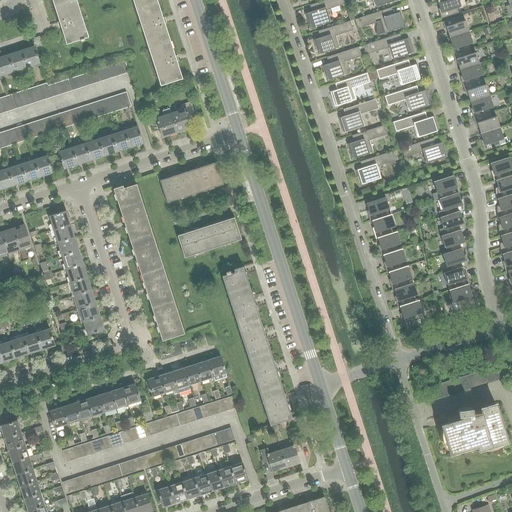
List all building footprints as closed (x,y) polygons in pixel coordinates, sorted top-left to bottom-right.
[(61,28),(64,37),(66,44),(80,40),(80,42),(84,40),(84,38),(88,37),(75,0),(71,0),(54,6),(60,22),(57,23),(59,28),(61,28)] [(132,0),(135,9),(157,2),(156,0),(132,0)] [(312,12),(305,14),(309,28),(331,22),(327,10),(345,4),(343,0),(326,0),(310,6),(312,12)] [(461,7),(458,0),(443,0),(438,2),(441,12),(439,13),(441,19),(458,13),(457,8),(461,7)] [(157,2),(135,9),(148,47),(170,40),(165,24),(166,23),(165,18),(163,19),(157,2)] [(391,8),(359,18),(355,20),(358,27),(362,26),(362,28),(380,22),(384,33),(405,26),(400,12),(393,14),(391,8)] [(446,28),(449,38),(469,32),(465,21),(461,22),(459,17),(442,22),(444,28),(446,28)] [(320,38),(313,40),(318,55),(339,48),(335,36),(353,31),(350,21),(318,32),(320,38)] [(489,27),(483,30),(485,36),(491,34),(489,27)] [(469,32),(449,38),(453,48),(451,49),(453,55),(470,49),(468,44),(472,43),(469,32)] [(400,34),(368,44),(364,46),(367,55),(388,48),(392,59),(413,53),(408,38),(402,40),(400,34)] [(170,40),(148,47),(160,85),(182,78),(177,62),(179,61),(177,56),(175,57),(170,40)] [(21,51),(26,68),(34,65),(35,68),(41,66),(35,47),(21,51)] [(326,58),(328,64),(322,66),(326,81),(347,74),(344,62),(361,57),(358,47),(326,58)] [(456,60),(460,70),(479,64),(475,53),(471,54),(470,49),(453,55),(455,60),(456,60)] [(8,55),(14,75),(15,74),(14,72),(21,70),(22,72),(27,70),(26,68),(21,51),(8,55)] [(0,57),(0,76),(7,74),(8,76),(14,75),(8,55),(0,57)] [(417,64),(410,66),(408,60),(376,70),(379,80),(397,74),(400,85),(421,79),(417,64)] [(123,74),(128,73),(125,61),(119,63),(123,74)] [(123,74),(119,63),(114,65),(117,76),(123,74)] [(461,81),(463,87),(480,81),(479,76),(483,75),(479,64),(460,70),(463,80),(461,81)] [(117,76),(114,65),(108,67),(111,78),(117,76)] [(111,78),(108,67),(102,68),(106,80),(111,78)] [(106,80),(102,68),(97,70),(100,82),(106,80)] [(100,82),(97,70),(91,72),(95,83),(100,82)] [(95,83),(91,72),(85,74),(89,85),(95,83)] [(335,84),(337,90),(330,92),(335,107),(356,100),(352,88),(370,83),(367,73),(335,84)] [(89,85),(85,74),(80,76),(83,87),(89,85)] [(83,87),(80,76),(74,77),(78,89),(83,87)] [(78,89),(74,77),(68,79),(72,91),(78,89)] [(72,91),(68,79),(63,81),(66,93),(72,91)] [(66,93),(63,81),(57,83),(61,94),(66,93)] [(470,102),(489,96),(486,85),(482,86),(480,81),(463,87),(465,92),(467,92),(470,102)] [(55,96),(51,84),(47,86),(47,83),(45,84),(50,98),(55,96)] [(61,94),(57,83),(51,84),(55,96),(61,94)] [(50,98),(45,84),(39,86),(44,100),(50,98)] [(44,100),(39,86),(34,87),(38,102),(44,100)] [(418,92),(416,86),(384,97),(387,106),(405,100),(409,112),(430,105),(425,90),(418,92)] [(38,102),(34,87),(28,89),(33,103),(38,102)] [(33,103),(28,89),(23,91),(27,105),(33,103)] [(27,105),(23,91),(17,93),(21,107),(27,105)] [(125,108),(131,107),(126,92),(121,94),(125,108)] [(21,107),(17,93),(11,95),(16,109),(21,107)] [(125,108),(121,94),(115,96),(120,110),(125,108)] [(16,109),(11,95),(6,96),(10,111),(16,109)] [(10,111),(6,96),(0,98),(5,113),(10,111)] [(120,110),(115,96),(110,98),(114,112),(120,110)] [(473,119),(491,113),(489,108),(493,107),(489,96),(470,102),(473,112),(471,113),(473,119)] [(114,112),(110,98),(104,99),(109,114),(114,112)] [(109,114),(104,99),(98,101),(103,116),(109,114)] [(343,110),(345,116),(338,118),(343,133),(364,126),(361,114),(378,109),(375,99),(343,110)] [(103,116),(98,101),(93,103),(97,117),(103,116)] [(182,110),(171,114),(177,133),(193,128),(189,115),(195,113),(191,102),(181,105),(182,110)] [(97,117),(93,103),(87,105),(92,119),(97,117)] [(92,119),(87,105),(81,107),(86,121),(92,119)] [(86,121),(81,107),(76,109),(81,123),(86,121)] [(81,123),(76,109),(70,110),(75,125),(81,123)] [(75,125),(70,110),(65,112),(69,126),(75,125)] [(69,126),(65,112),(59,114),(64,128),(69,126)] [(162,137),(177,133),(171,114),(160,117),(159,112),(149,115),(152,127),(158,125),(162,137)] [(434,116),(427,119),(425,112),(393,123),(396,132),(414,126),(417,138),(438,131),(434,116)] [(480,134),(500,128),(496,117),(492,118),(491,113),(473,119),(475,124),(477,124),(480,134)] [(64,128),(59,114),(53,116),(58,130),(64,128)] [(58,130),(53,116),(48,118),(52,132),(58,130)] [(52,132),(48,118),(42,119),(47,134),(52,132)] [(47,134),(42,119),(37,121),(41,136),(47,134)] [(41,136),(37,121),(31,123),(36,137),(41,136)] [(36,137),(31,123),(25,125),(30,139),(36,137)] [(30,139),(25,125),(20,127),(24,141),(30,139)] [(129,148),(143,143),(137,127),(130,129),(129,126),(123,128),(124,131),(129,148)] [(352,136),(354,142),(347,144),(352,159),(373,152),(369,141),(387,135),(384,126),(352,136)] [(24,141),(20,127),(14,128),(19,143),(24,141)] [(19,143),(14,128),(9,130),(13,145),(19,143)] [(503,139),(500,128),(480,134),(484,144),(482,145),(484,151),(501,145),(499,140),(503,139)] [(13,145),(9,130),(3,132),(8,146),(13,145)] [(129,148),(124,131),(116,133),(116,131),(110,133),(111,135),(116,152),(129,148)] [(102,135),(97,137),(103,156),(116,152),(111,135),(104,137),(102,135)] [(103,156),(97,137),(97,140),(90,142),(89,140),(84,141),(90,160),(103,156)] [(422,152),(426,164),(447,157),(442,142),(435,145),(433,138),(401,149),(404,158),(422,152)] [(90,160),(84,141),(83,141),(84,144),(77,146),(76,144),(71,145),(77,164),(90,160)] [(63,169),(77,164),(71,145),(71,146),(71,148),(64,151),(63,148),(57,150),(63,169)] [(355,170),(360,185),(381,178),(377,167),(395,161),(392,152),(360,162),(362,168),(355,170)] [(33,158),(33,160),(39,177),(53,173),(47,156),(39,158),(38,156),(33,158)] [(492,175),(494,181),(511,175),(511,176),(509,171),(511,169),(511,165),(509,157),(490,163),(493,175),(492,175)] [(25,160),(20,162),(19,162),(20,165),(26,181),(39,177),(33,160),(26,163),(25,160)] [(216,162),(188,172),(195,194),(223,184),(216,162)] [(6,167),(7,169),(13,186),(26,181),(20,165),(13,167),(12,165),(6,167)] [(0,189),(13,186),(7,169),(0,171),(0,189)] [(166,203),(195,194),(188,172),(159,181),(166,203)] [(495,193),(496,200),(511,194),(511,175),(494,181),(494,182),(496,181),(499,192),(495,193)] [(433,182),(437,194),(433,196),(434,201),(439,200),(439,199),(460,192),(458,186),(456,187),(453,176),(433,182)] [(113,189),(124,221),(145,214),(136,184),(123,189),(122,186),(113,189)] [(440,218),(464,210),(464,203),(462,204),(458,193),(460,193),(460,192),(439,199),(439,200),(443,211),(438,213),(440,218)] [(497,211),(497,218),(511,213),(511,194),(496,200),(497,200),(500,210),(497,211)] [(368,215),(370,222),(391,215),(391,214),(387,216),(385,211),(389,209),(385,197),(366,203),(370,215),(368,215)] [(464,211),(464,210),(440,218),(444,230),(448,228),(449,233),(441,236),(465,229),(465,222),(463,222),(460,212),(464,211)] [(66,211),(49,216),(52,224),(49,225),(51,231),(54,230),(70,224),(66,211)] [(498,230),(499,236),(511,232),(511,213),(497,218),(499,218),(502,229),(498,230)] [(155,244),(145,214),(124,221),(133,251),(155,244)] [(373,232),(375,239),(397,232),(396,231),(392,233),(391,228),(395,227),(391,215),(370,222),(372,221),(375,232),(373,232)] [(234,218),(205,227),(212,249),(241,240),(234,218)] [(416,218),(408,220),(410,226),(418,224),(416,218)] [(75,237),(70,224),(54,230),(56,238),(53,238),(55,244),(58,243),(75,237)] [(13,228),(20,251),(21,255),(26,253),(25,249),(31,247),(24,225),(13,228)] [(184,258),(212,249),(205,227),(177,236),(184,258)] [(1,232),(8,255),(9,258),(14,257),(13,253),(20,251),(13,228),(1,232)] [(442,255),(466,247),(466,240),(464,241),(461,231),(465,229),(441,236),(445,248),(449,247),(451,252),(442,255)] [(379,249),(381,256),(402,249),(398,250),(396,245),(400,244),(397,232),(375,239),(376,239),(377,238),(381,249),(379,249)] [(500,248),(501,255),(511,251),(511,232),(499,236),(499,237),(500,236),(504,247),(500,248)] [(59,257),(62,257),(62,256),(79,251),(75,237),(58,243),(60,251),(58,252),(59,257)] [(164,274),(155,244),(133,251),(143,281),(164,274)] [(443,273),(443,274),(467,266),(467,259),(465,260),(462,249),(466,248),(466,247),(442,255),(446,267),(450,265),(452,270),(443,273)] [(384,267),(386,273),(408,266),(403,267),(402,262),(406,261),(402,249),(381,256),(383,256),(386,266),(384,267)] [(83,264),(79,251),(62,256),(62,257),(64,264),(62,265),(64,271),(66,270),(66,269),(83,264)] [(503,266),(505,272),(511,270),(511,251),(501,255),(502,255),(505,265),(503,266)] [(87,277),(83,264),(66,269),(66,270),(68,277),(66,278),(68,284),(70,283),(87,277)] [(390,284),(392,290),(413,283),(409,284),(407,279),(411,278),(408,266),(386,273),(387,273),(388,273),(392,283),(390,284)] [(467,278),(464,267),(467,266),(443,274),(447,285),(451,284),(453,289),(449,290),(449,291),(470,284),(469,277),(467,278)] [(221,276),(230,304),(252,297),(242,267),(233,270),(234,272),(230,273),(229,271),(225,272),(226,275),(221,276)] [(143,281),(152,311),(174,304),(164,274),(143,281)] [(72,297),(74,296),(91,290),(87,277),(70,283),(73,290),(70,291),(72,297)] [(395,301),(398,307),(419,300),(415,301),(413,296),(417,295),(413,283),(392,290),(394,290),(397,300),(395,301)] [(471,284),(470,284),(449,291),(453,302),(457,301),(460,313),(477,307),(474,294),(472,295),(469,284),(471,284)] [(96,303),(91,290),(74,296),(77,303),(74,304),(76,310),(79,309),(96,303)] [(252,297),(230,304),(240,334),(262,327),(252,297)] [(422,312),(419,300),(398,307),(398,308),(399,307),(403,317),(401,318),(405,330),(422,325),(419,313),(422,312)] [(100,317),(96,303),(79,309),(81,317),(78,318),(80,323),(83,323),(83,322),(100,317)] [(184,334),(174,304),(152,311),(162,341),(184,334)] [(104,330),(100,317),(83,322),(83,323),(85,330),(83,331),(84,337),(104,330)] [(272,358),(262,327),(240,334),(250,365),(272,358)] [(35,331),(35,333),(41,350),(55,346),(49,329),(41,332),(40,329),(35,331)] [(27,333),(22,335),(28,355),(41,350),(35,333),(28,336),(27,333)] [(14,338),(9,339),(15,359),(28,355),(22,335),(21,335),(22,338),(15,340),(14,338)] [(0,357),(2,363),(15,359),(9,339),(8,339),(9,342),(2,344),(1,342),(0,342),(0,357)] [(220,356),(208,360),(213,377),(215,382),(227,378),(225,374),(226,373),(220,356)] [(282,388),(272,358),(250,365),(260,395),(282,388)] [(196,364),(201,381),(213,377),(208,360),(196,364)] [(189,385),(201,381),(196,364),(183,368),(189,385)] [(500,380),(506,378),(502,365),(496,367),(500,380)] [(500,380),(496,367),(490,368),(494,382),(500,380)] [(177,389),(189,385),(183,368),(172,372),(177,389)] [(490,368),(484,370),(489,383),(494,382),(490,368)] [(479,372),(483,385),(489,383),(484,370),(479,372)] [(165,393),(177,389),(172,372),(159,376),(165,393)] [(479,372),(473,374),(477,387),(483,385),(479,372)] [(467,375),(471,389),(477,387),(473,374),(467,375)] [(461,377),(466,391),(471,389),(467,375),(461,377)] [(152,397),(165,393),(159,376),(147,380),(152,397)] [(460,392),(466,391),(461,377),(456,379),(460,392)] [(460,392),(456,379),(450,381),(454,394),(460,392)] [(454,394),(450,381),(444,382),(448,396),(454,394)] [(444,382),(438,384),(443,398),(448,396),(444,382)] [(122,388),(128,405),(140,401),(134,384),(122,388)] [(438,384),(433,386),(437,399),(443,398),(438,384)] [(433,386),(427,388),(431,401),(437,399),(433,386)] [(116,409),(128,405),(122,388),(110,392),(116,409)] [(292,418),(282,388),(260,395),(269,425),(292,418)] [(104,413),(116,409),(110,392),(98,396),(104,413)] [(92,417),(104,413),(98,396),(86,400),(92,417)] [(231,409),(237,407),(233,396),(227,398),(231,409)] [(231,409),(227,398),(221,400),(225,411),(231,409)] [(79,421),(92,417),(86,400),(74,403),(79,421)] [(225,411),(221,400),(215,402),(219,413),(225,411)] [(177,406),(170,409),(172,414),(184,410),(181,402),(176,404),(177,406)] [(219,413),(215,402),(210,403),(213,415),(219,413)] [(67,425),(79,421),(74,403),(62,407),(67,425)] [(213,415),(210,403),(204,405),(208,417),(213,415)] [(459,420),(441,426),(450,454),(477,445),(479,450),(507,441),(495,404),(472,411),(472,408),(457,410),(459,420)] [(208,417),(204,405),(199,407),(202,418),(208,417)] [(55,429),(67,425),(62,407),(49,412),(55,429)] [(202,418),(199,407),(193,409),(197,420),(202,418)] [(197,420),(193,409),(187,411),(191,422),(197,420)] [(191,422),(187,411),(182,413),(185,424),(191,422)] [(185,424),(182,413),(176,415),(179,426),(185,424)] [(179,426),(176,415),(170,416),(173,428),(179,426)] [(173,428),(170,416),(165,418),(168,430),(173,428)] [(168,430),(165,418),(159,420),(163,431),(168,430)] [(0,425),(0,428),(3,439),(21,433),(17,420),(0,425)] [(163,431),(159,420),(153,422),(156,433),(163,431)] [(156,433),(153,422),(147,424),(151,435),(156,433)] [(151,435),(147,424),(142,426),(145,437),(151,435)] [(145,437),(142,426),(136,427),(140,439),(145,437)] [(140,439),(136,427),(130,429),(134,441),(140,439)] [(231,428),(225,430),(229,441),(235,439),(231,428)] [(134,441),(130,429),(125,431),(128,443),(134,441)] [(225,430),(219,432),(223,443),(229,441),(225,430)] [(128,443),(125,431),(119,433),(122,444),(128,443)] [(219,432),(214,434),(217,445),(223,443),(219,432)] [(3,439),(7,451),(25,445),(21,433),(3,439)] [(122,444),(119,433),(113,435),(117,446),(122,444)] [(214,434),(208,435),(212,447),(217,445),(214,434)] [(117,446),(113,435),(108,437),(111,448),(117,446)] [(212,447),(208,435),(203,437),(207,448),(212,447)] [(111,448),(108,437),(102,439),(105,450),(111,448)] [(200,450),(207,448),(203,437),(197,439),(200,450)] [(291,446),(280,449),(286,467),(299,462),(296,452),(301,451),(297,438),(289,441),(291,446)] [(105,450),(102,439),(96,440),(100,452),(105,450)] [(197,439),(191,441),(195,452),(200,450),(197,439)] [(100,452),(96,440),(91,442),(94,454),(100,452)] [(191,441),(186,443),(190,454),(195,452),(191,441)] [(94,454),(91,442),(85,444),(88,455),(94,454)] [(186,443),(180,445),(184,456),(190,454),(186,443)] [(88,455),(85,444),(79,446),(83,457),(88,455)] [(7,451),(11,463),(29,457),(25,445),(7,451)] [(180,445),(175,446),(178,458),(184,456),(180,445)] [(83,457),(79,446),(73,448),(77,459),(83,457)] [(175,446),(169,448),(173,459),(178,458),(175,446)] [(77,459),(73,448),(68,450),(71,461),(77,459)] [(169,448),(163,450),(167,461),(173,459),(169,448)] [(272,471),(286,467),(280,449),(269,453),(267,448),(259,450),(264,463),(269,461),(272,471)] [(71,461),(68,450),(62,452),(66,463),(71,461)] [(163,450),(158,452),(161,463),(167,461),(163,450)] [(158,452),(152,454),(156,465),(161,463),(158,452)] [(152,454),(146,456),(150,467),(156,465),(152,454)] [(146,456),(141,457),(145,469),(150,467),(146,456)] [(11,463),(15,475),(33,470),(29,457),(11,463)] [(141,457),(135,459),(139,470),(145,469),(141,457)] [(135,459),(130,461),(133,472),(139,470),(135,459)] [(130,461),(124,463),(128,474),(133,472),(130,461)] [(248,479),(242,462),(230,466),(235,483),(248,479)] [(124,463),(118,465),(122,476),(128,474),(124,463)] [(118,465),(113,467),(116,478),(122,476),(118,465)] [(235,483),(230,466),(217,470),(223,487),(235,483)] [(113,467),(106,468),(110,480),(116,478),(113,467)] [(105,481),(110,480),(106,468),(101,470),(105,481)] [(15,475),(19,487),(37,482),(33,470),(15,475)] [(101,470),(96,472),(99,483),(105,481),(101,470)] [(223,487),(217,470),(205,474),(211,492),(223,487)] [(96,472),(90,474),(94,485),(99,483),(96,472)] [(90,474),(85,476),(88,487),(94,485),(90,474)] [(205,474),(193,478),(199,495),(211,492),(205,474)] [(85,476),(79,478),(83,489),(88,487),(85,476)] [(79,478),(73,479),(77,491),(83,489),(79,478)] [(193,478),(181,482),(187,499),(199,495),(193,478)] [(73,479),(68,481),(71,492),(77,491),(73,479)] [(68,481),(62,483),(66,494),(71,492),(68,481)] [(19,487),(23,499),(41,494),(37,482),(19,487)] [(181,482),(169,486),(175,503),(187,499),(181,482)] [(162,507),(175,503),(169,486),(157,490),(162,507)] [(122,502),(125,511),(138,511),(134,498),(132,493),(120,497),(122,502)] [(23,499),(27,511),(44,506),(41,494),(23,499)] [(138,511),(147,511),(152,511),(146,494),(134,498),(138,511)] [(329,511),(324,496),(295,505),(297,511),(329,511)] [(125,511),(122,502),(110,506),(111,511),(125,511)]
